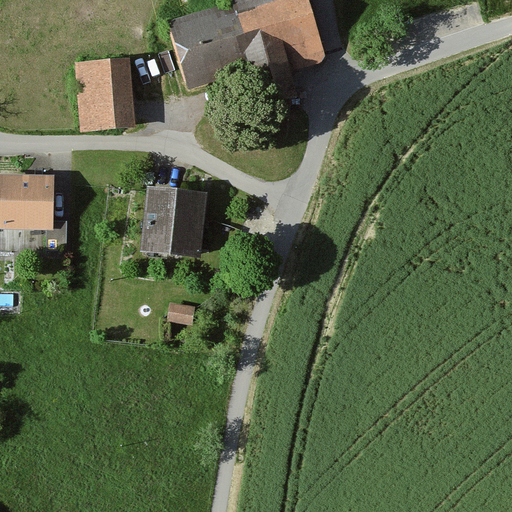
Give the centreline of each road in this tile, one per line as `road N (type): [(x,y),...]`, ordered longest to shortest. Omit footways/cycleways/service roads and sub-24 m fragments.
road 1 (unclassified): [(219,511),(253,333),(295,204)]
road 2 (unclassified): [(0,141),(168,147),(295,204)]
road 3 (unclassified): [(347,84),(511,24)]
road 4 (unclassified): [(295,204),(326,106),(347,84)]
